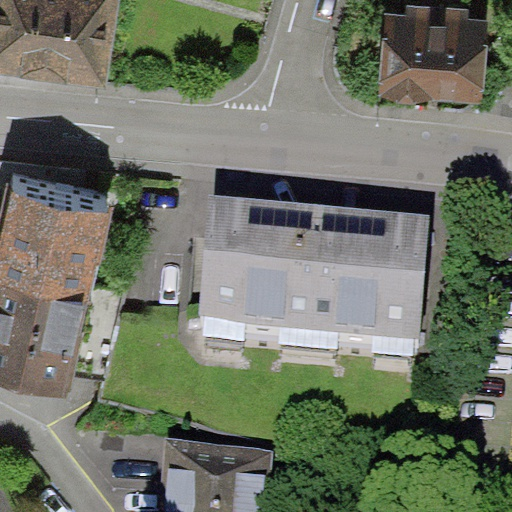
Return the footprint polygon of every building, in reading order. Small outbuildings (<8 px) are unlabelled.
[(0,0),(0,65),(112,82),(123,0),(0,0)] [(489,9),(393,2),(386,91),(482,99),(489,9)] [(0,357),(64,373),(109,192),(61,181),(11,168),(0,211),(0,357)] [(437,244),(213,220),(202,347),(428,367),(437,244)] [(276,511),(282,458),(165,450),(158,511),(276,511)]
